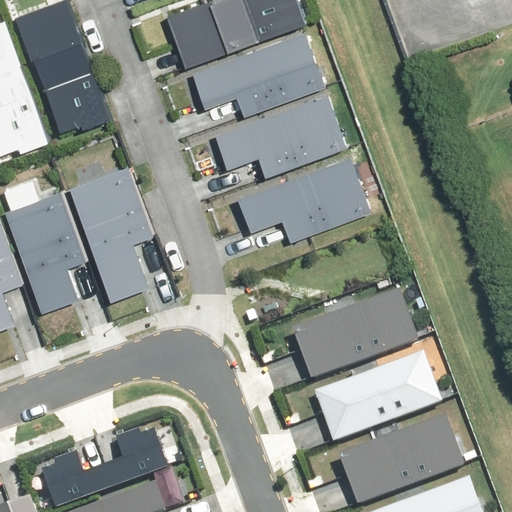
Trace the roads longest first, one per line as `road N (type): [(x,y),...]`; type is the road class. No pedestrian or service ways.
road 1 (residential): [(163,350),(184,309),(188,239),(106,0)]
road 2 (residential): [(163,350),(214,378),(263,511)]
road 3 (residential): [(0,407),(133,353),(163,350)]
